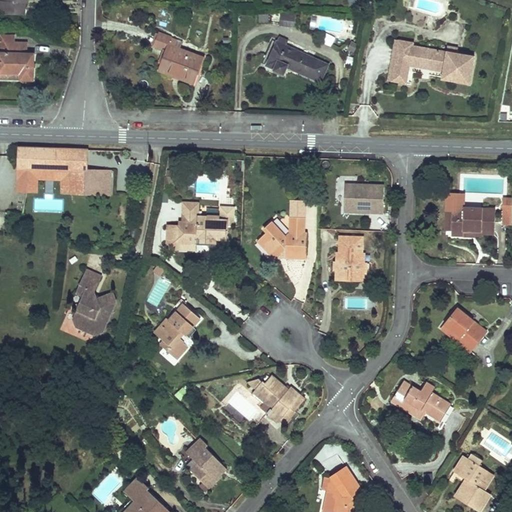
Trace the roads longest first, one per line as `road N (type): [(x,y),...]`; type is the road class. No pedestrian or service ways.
road 1 (secondary): [(407,145),(83,136)]
road 2 (residential): [(245,511),(337,406)]
road 3 (residential): [(349,393),(395,337),(404,272)]
road 4 (residential): [(88,0),(83,136)]
road 5 (residential): [(404,272),(407,145)]
road 6 (residential): [(408,511),(337,406)]
